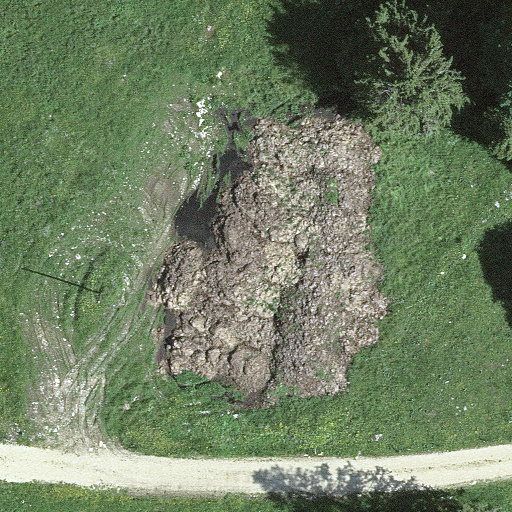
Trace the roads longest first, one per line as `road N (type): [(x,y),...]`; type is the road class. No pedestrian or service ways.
road 1 (track): [(0,463),(64,474),(392,474)]
road 2 (track): [(511,462),(392,474)]
